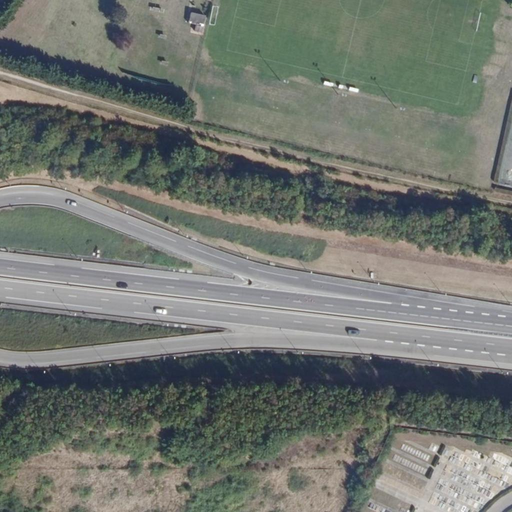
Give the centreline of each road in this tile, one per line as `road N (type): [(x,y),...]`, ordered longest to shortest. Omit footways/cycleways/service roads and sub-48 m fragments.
road 1 (motorway): [(511,322),(275,279),(63,201),(0,201)]
road 2 (motorway): [(0,293),(511,351)]
road 3 (motorway): [(511,323),(0,267)]
road 4 (motorway): [(0,356),(64,359),(240,339),(511,352)]
